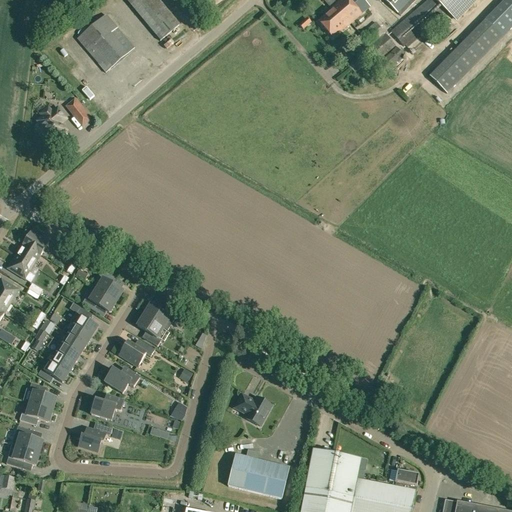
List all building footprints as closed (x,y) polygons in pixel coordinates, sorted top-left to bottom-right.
[(125,0),(160,41),(180,25),(158,0),(125,0)] [(319,21),(332,37),(339,31),(340,32),(369,7),(363,0),(340,0),(336,4),(333,0),(324,0),(333,10),(319,21)] [(405,46),(407,48),(431,28),(429,25),(442,14),(430,0),(427,0),(390,32),(404,47),(405,46)] [(435,0),(458,22),(480,0),(435,0)] [(511,27),(511,0),(496,17),(510,30),(511,27)] [(77,39),(106,73),(134,48),(106,15),(77,39)] [(309,25),(305,20),(299,25),(303,29),(309,25)] [(356,39),(376,62),(396,46),(375,22),(356,39)] [(431,79),(448,96),(503,41),(486,24),(431,79)] [(379,64),(387,72),(404,55),(396,47),(379,64)] [(350,67),(355,73),(365,65),(359,59),(350,67)] [(88,80),(82,84),(92,98),(98,93),(88,80)] [(65,106),(78,123),(89,114),(75,98),(65,106)] [(45,131),(53,141),(55,140),(57,140),(60,137),(60,136),(67,131),(61,124),(66,119),(60,111),(58,113),(56,110),(52,113),(48,108),(40,114),(43,117),(38,121),(38,122),(38,124),(44,131),(45,131)] [(23,245),(41,256),(48,243),(30,232),(22,244),(23,245)] [(15,257),(33,268),(41,256),(23,245),(17,256),(16,255),(15,257)] [(26,280),(31,283),(35,277),(29,273),(33,268),(15,257),(7,269),(25,280),(26,280)] [(67,272),(71,275),(76,267),(72,265),(67,272)] [(76,276),(85,281),(90,273),(81,268),(76,276)] [(103,280),(96,290),(116,302),(123,291),(115,287),(115,285),(118,280),(103,271),(99,277),(103,280)] [(60,284),(64,287),(69,279),(65,276),(60,284)] [(0,280),(0,295),(11,303),(19,290),(1,279),(0,280)] [(29,290),(40,297),(43,291),(32,284),(29,290)] [(82,304),(97,314),(100,309),(102,309),(109,313),(116,302),(96,290),(92,288),(82,304)] [(0,312),(4,315),(11,303),(0,295),(0,312)] [(144,316),(164,328),(168,331),(178,314),(163,304),(160,309),(158,310),(151,305),(144,316)] [(81,317),(75,326),(92,337),(98,327),(90,322),(90,320),(92,316),(80,308),(77,314),(81,317)] [(42,313),(37,320),(41,323),(46,315),(42,313)] [(50,320),(58,325),(62,318),(55,313),(50,320)] [(142,338),(157,347),(161,342),(157,339),(164,328),(144,316),(137,327),(144,332),(145,334),(142,338)] [(41,323),(37,320),(33,327),(37,330),(41,323)] [(46,321),(40,330),(47,334),(49,336),(55,326),(46,321)] [(69,335),(86,346),(92,337),(75,326),(69,335)] [(42,343),(47,334),(40,330),(35,339),(42,343)] [(1,331),(0,332),(0,339),(8,344),(12,337),(1,331)] [(195,346),(202,350),(206,336),(203,334),(195,346)] [(63,344),(81,355),(87,346),(86,346),(69,335),(63,344)] [(32,349),(37,352),(42,344),(37,341),(32,349)] [(59,346),(55,352),(75,365),(81,355),(63,344),(58,341),(57,343),(57,345),(59,346)] [(21,350),(25,353),(30,345),(26,342),(21,350)] [(119,356),(137,368),(146,355),(150,358),(155,351),(141,342),(139,345),(136,343),(134,347),(127,342),(125,347),(123,346),(118,354),(119,355),(119,356)] [(57,354),(51,363),(68,374),(74,365),(75,365),(55,352),(54,353),(57,354)] [(38,376),(50,383),(53,379),(55,378),(62,383),(68,374),(51,363),(45,373),(41,370),(38,376)] [(104,383),(122,394),(128,385),(133,388),(139,379),(124,369),(120,375),(111,369),(106,376),(108,378),(104,383)] [(181,379),(187,383),(193,375),(186,370),(181,379)] [(34,392),(30,404),(52,411),(56,398),(47,396),(46,394),(48,389),(31,384),(29,390),(34,392)] [(91,415),(111,422),(114,411),(120,413),(123,402),(106,397),(104,403),(93,400),(90,408),(93,409),(91,415)] [(245,420),(259,428),(271,407),(257,399),(255,404),(242,397),(236,410),(248,416),(245,420)] [(19,421),(36,427),(38,422),(40,421),(48,423),(52,411),(30,404),(25,403),(19,421)] [(179,404),(175,410),(185,417),(187,409),(179,404)] [(78,447),(97,453),(100,443),(103,444),(105,435),(110,436),(112,429),(95,424),(93,431),(87,429),(84,437),(82,437),(78,447)] [(20,435),(16,447),(38,454),(42,442),(34,439),(33,437),(35,432),(18,427),(16,434),(20,435)] [(122,433),(115,430),(112,438),(120,440),(122,433)] [(6,465),(23,470),(24,465),(26,464),(35,466),(36,461),(38,462),(40,455),(38,455),(38,454),(16,447),(12,446),(6,465)] [(228,488),(281,501),(289,470),(257,462),(259,453),(247,450),(245,459),(235,457),(228,488)] [(299,511),(411,511),(415,490),(412,489),(412,485),(416,486),(417,479),(414,475),(414,474),(396,471),(394,482),(395,483),(394,487),(362,481),(355,480),(357,470),(359,460),(311,451),(299,511)] [(362,481),(364,472),(357,470),(355,480),(362,481)] [(24,511),(32,511),(33,511),(35,501),(36,495),(29,494),(28,500),(27,499),(24,511)] [(511,511),(457,502),(457,503),(445,500),(442,511),(511,511)] [(86,511),(87,511),(88,505),(73,502),(71,511),(86,511)]
